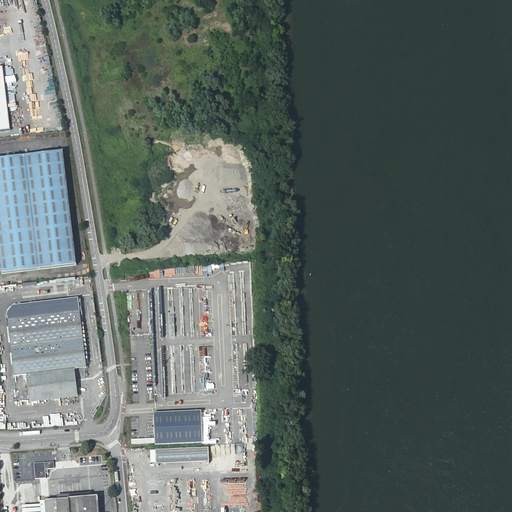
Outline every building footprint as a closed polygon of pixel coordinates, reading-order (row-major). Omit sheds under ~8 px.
[(0,133),(11,132),(4,68),(0,68),(0,133)] [(0,160),(0,252),(3,275),(77,266),(63,152),(0,160)] [(7,317),(11,349),(83,341),(78,298),(14,307),(7,317)] [(27,377),(30,402),(69,397),(77,393),(75,370),(86,368),(87,368),(83,341),(11,349),(14,378),(27,377)] [(155,445),(201,443),(200,410),(154,413),(155,445)] [(208,447),(156,449),(156,464),(193,461),(208,461),(208,447)] [(33,463),(35,479),(46,478),(45,473),(48,473),(48,469),(54,468),(53,461),(33,463)] [(100,511),(99,497),(93,497),(72,499),(70,499),(71,511),(100,511)] [(47,511),(71,511),(70,499),(47,501),(47,511)]
